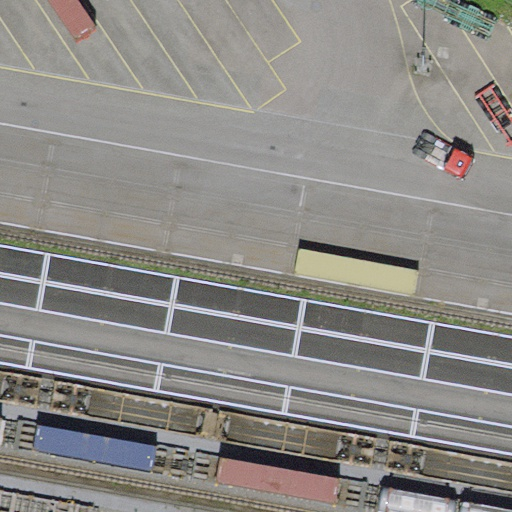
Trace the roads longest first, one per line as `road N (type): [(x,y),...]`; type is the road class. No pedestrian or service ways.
road 1 (unknown): [(0,299),(511,402)]
road 2 (unknown): [(511,197),(0,102)]
